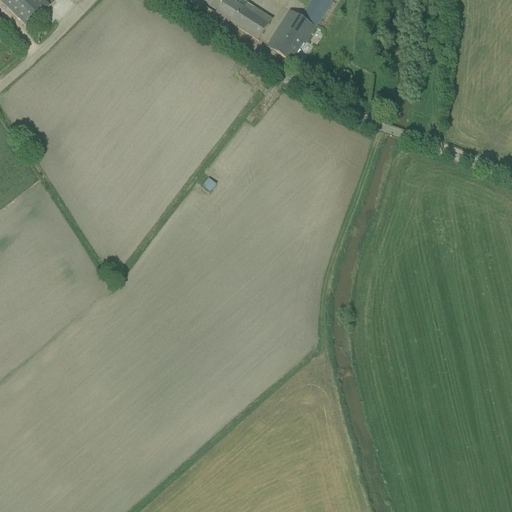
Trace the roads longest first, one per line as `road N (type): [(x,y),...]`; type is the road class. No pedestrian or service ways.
road 1 (unclassified): [(162,0),(321,101),(511,180)]
road 2 (unclassified): [(0,82),(91,0)]
